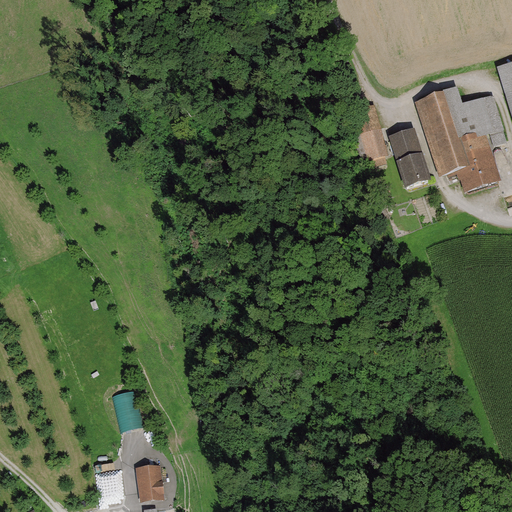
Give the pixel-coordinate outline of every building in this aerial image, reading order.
[(511,66),(498,71),(511,120),(511,66)] [(508,141),(494,98),(462,108),(456,91),(417,104),(441,178),(458,173),(465,195),(502,183),(491,146),(508,141)] [(364,101),(353,105),(370,165),(390,159),(374,108),(367,111),(364,101)] [(415,129),(389,137),(406,190),(431,182),(415,129)] [(137,396),(117,399),(122,430),(141,427),(137,396)] [(138,471),(143,506),(170,502),(165,468),(138,471)] [(100,506),(124,505),(122,473),(98,474),(100,506)]
